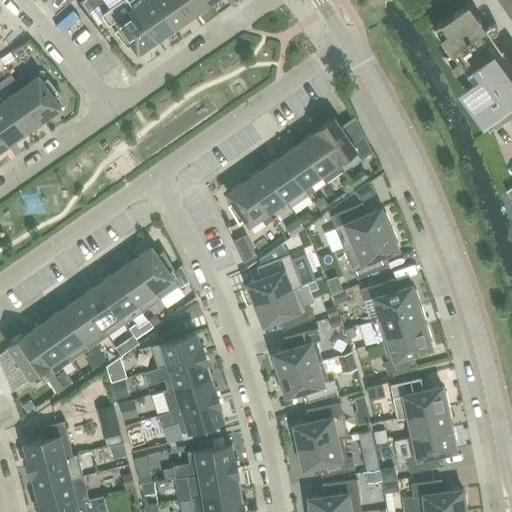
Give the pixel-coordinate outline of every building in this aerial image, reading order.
[(91,0),(82,0),(76,5),(85,15),(96,7),(91,0)] [(156,40),(128,0),(122,0),(101,15),(108,25),(115,21),(119,27),(113,31),(127,48),(132,44),(137,52),(156,40)] [(173,27),(154,0),(129,0),(128,0),(156,40),(172,29),(173,27)] [(180,0),(154,0),(173,27),(191,15),(180,0)] [(207,0),(180,0),(191,15),(209,3),(207,0)] [(511,0),(497,0),(511,21),(511,0)] [(511,74),(511,75),(480,31),(485,27),(468,3),(440,23),(446,32),(439,37),(450,52),(452,50),(457,58),(450,63),(461,78),(468,73),(473,81),(466,86),(476,100),(472,102),(471,101),(470,102),(481,119),(488,114),(494,123),(511,110),(511,74)] [(10,51),(0,57),(5,65),(15,59),(12,56),(11,53),(10,52),(10,51)] [(60,107),(54,98),(60,94),(47,77),(42,81),(38,75),(27,83),(22,75),(14,80),(41,119),(60,107)] [(41,119),(14,80),(7,85),(12,93),(2,100),(0,96),(0,97),(24,132),(41,119)] [(24,132),(0,97),(0,135),(6,144),(24,132)] [(338,163),(355,151),(360,159),(372,151),(356,120),(342,129),(332,116),(314,129),(343,170),(338,163)] [(298,143),(325,182),(343,170),(314,129),(313,129),(315,131),(298,143)] [(298,143),(280,156),(307,195),(308,194),(314,190),(309,182),(319,175),(325,183),(325,182),(298,143)] [(280,156),(262,168),(290,207),(307,195),(280,156)] [(262,168),(244,180),(272,219),(267,211),(284,200),(289,208),(290,207),(262,168)] [(350,180),(354,186),(367,177),(363,171),(350,180)] [(341,188),(345,193),(354,186),(350,180),(348,177),(343,181),(341,188)] [(226,193),(232,201),(227,205),(238,223),(244,219),(248,225),(259,217),(264,225),(272,219),(244,180),(226,193)] [(354,192),(362,203),(375,193),(367,183),(354,192)] [(319,211),(320,210),(328,205),(321,195),(312,201),(319,211)] [(342,247),(391,226),(385,212),(383,213),(380,207),(362,215),(357,204),(329,216),(335,228),(342,247)] [(309,212),(297,220),(303,229),(315,220),(309,212)] [(304,229),(303,229),(297,220),(285,228),(292,238),(304,229)] [(391,226),(342,247),(356,279),(384,267),(380,256),(398,248),(395,242),(397,241),(391,226)] [(331,252),(342,247),(335,228),(323,233),(331,252)] [(246,234),(232,241),(243,263),(248,261),(257,257),(256,255),(246,234)] [(296,287),(301,285),(289,253),(288,253),(280,243),(259,259),(264,275),(246,282),(248,289),(246,290),(252,304),(296,287)] [(150,246),(132,259),(159,298),(178,285),(180,287),(188,281),(181,266),(170,273),(169,272),(173,268),(163,250),(156,254),(150,246)] [(400,266),(397,258),(389,261),(392,269),(400,266)] [(132,259),(114,271),(142,310),(159,298),(132,259)] [(113,272),(97,284),(124,323),(140,311),(142,310),(114,271),(113,272)] [(389,279),(359,288),(367,313),(370,321),(420,305),(418,297),(415,290),(413,290),(411,284),(392,290),(389,279)] [(95,285),(79,296),(106,335),(122,324),(124,323),(97,284),(95,285)] [(304,306),(296,287),(252,304),(258,319),(260,318),(262,324),(281,317),(285,328),(314,317),(309,304),(304,306)] [(347,300),(344,291),(343,289),(331,294),(335,304),(347,300)] [(106,335),(79,296),(61,308),(89,347),(92,345),(106,335)] [(334,305),(325,309),(328,317),(337,314),(334,305)] [(420,305),(370,321),(375,338),(376,341),(427,325),(426,323),(424,324),(423,322),(422,320),(425,319),(420,305)] [(61,308),(44,321),(71,360),(89,347),(61,308)] [(182,313),(162,327),(168,335),(188,321),(182,313)] [(155,315),(148,320),(152,326),(153,326),(159,321),(155,315)] [(327,319),(330,329),(342,325),(339,315),(327,319)] [(27,332),(26,333),(53,372),(71,360),(44,321),(27,332)] [(128,328),(132,334),(135,338),(142,334),(138,328),(138,327),(135,323),(128,328)] [(383,361),(387,374),(411,366),(407,355),(431,347),(429,341),(431,340),(427,325),(376,341),(377,342),(382,340),(388,360),(383,361)] [(276,375),(322,361),(316,341),(321,339),(317,326),(288,335),(291,347),(272,352),(274,359),(272,359),(276,375)] [(354,335),(352,327),(343,329),(346,338),(354,335)] [(48,376),(53,372),(26,333),(27,332),(25,331),(20,334),(6,344),(16,357),(10,361),(16,367),(20,364),(30,378),(41,370),(46,377),(48,376)] [(143,371),(143,372),(204,353),(201,345),(200,345),(196,331),(150,345),(157,367),(143,371)] [(130,350),(129,349),(123,340),(114,347),(120,356),(130,350)] [(91,352),(99,364),(99,363),(105,360),(96,348),(95,349),(91,352)] [(84,357),(92,369),(99,364),(91,352),(84,357)] [(351,352),(337,356),(340,367),(342,373),(343,373),(356,369),(351,352)] [(204,353),(143,372),(147,384),(163,379),(166,388),(162,389),(162,390),(211,375),(204,353)] [(105,366),(110,382),(126,377),(119,356),(105,366)] [(16,367),(10,361),(0,368),(11,392),(30,378),(20,364),(16,367)] [(328,381),(322,361),(276,375),(281,390),(283,389),(285,395),(304,389),(308,401),(337,392),(333,379),(328,381)] [(56,375),(65,387),(72,382),(64,370),(56,375)] [(218,397),(211,375),(162,390),(168,411),(157,415),(218,397)] [(64,388),(56,376),(49,382),(57,393),(64,388)] [(124,379),(109,383),(114,400),(128,396),(124,379)] [(417,391),(414,379),(390,384),(397,418),(448,406),(445,391),(443,391),(441,385),(417,391)] [(365,387),(367,399),(369,398),(384,396),(381,384),(365,387)] [(353,398),(356,410),(366,408),(363,396),(353,398)] [(177,422),(180,433),(217,422),(223,420),(219,406),(220,405),(218,397),(157,415),(161,427),(177,422)] [(133,400),(119,404),(123,420),(137,416),(133,400)] [(295,446),(347,435),(339,402),(310,408),(312,420),(293,424),(294,431),(292,431),(295,446)] [(397,418),(407,416),(408,419),(411,436),(406,437),(407,438),(453,427),(452,425),(450,426),(449,422),(452,421),(449,410),(448,406),(397,418)] [(45,438),(23,443),(26,458),(25,458),(27,467),(77,454),(76,453),(72,454),(63,420),(42,425),(45,438)] [(217,422),(180,433),(182,439),(219,430),(217,422)] [(346,427),(351,454),(371,450),(365,423),(346,427)] [(106,447),(109,446),(121,443),(122,442),(123,442),(118,425),(102,430),(106,447)] [(406,459),(409,472),(439,466),(436,454),(455,450),(454,443),(456,443),(453,427),(407,438),(411,458),(406,459)] [(383,432),(373,434),(375,444),(385,442),(383,432)] [(347,436),(347,435),(295,446),(299,462),(301,461),(302,468),(322,463),(324,475),(354,468),(351,455),(346,456),(342,437),(347,436)] [(126,454),(123,442),(122,442),(121,443),(109,446),(113,458),(125,455),(126,454)] [(233,458),(231,443),(186,451),(188,462),(172,465),(174,477),(236,466),(235,457),(233,458)] [(374,450),(361,452),(365,470),(378,468),(374,450)] [(27,467),(33,489),(82,476),(77,454),(27,467)] [(240,489),(236,466),(174,477),(174,478),(186,476),(190,497),(240,489)] [(379,469),(381,481),(396,478),(393,466),(379,469)] [(379,469),(364,472),(366,483),(381,480),(379,469)] [(121,475),(124,489),(134,487),(130,474),(130,473),(121,475)] [(33,489),(38,511),(88,498),(82,476),(33,489)] [(307,511),(360,511),(356,478),(326,483),(328,494),(308,497),(309,504),(306,504),(307,511)] [(381,482),(383,493),(398,490),(396,479),(381,482)] [(450,511),(467,510),(465,494),(462,494),(462,488),(437,491),(435,480),(410,483),(412,496),(417,495),(419,511),(450,511)] [(143,495),(155,493),(153,482),(153,481),(150,482),(141,483),(143,495)] [(238,511),(244,511),(240,489),(190,497),(192,511),(238,511)] [(86,511),(83,500),(88,499),(88,498),(38,511),(86,511)]
